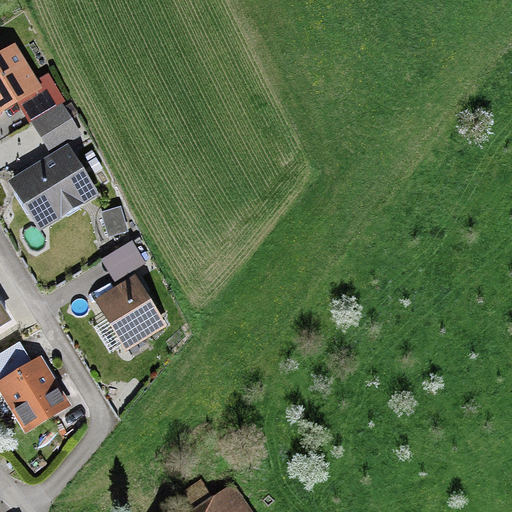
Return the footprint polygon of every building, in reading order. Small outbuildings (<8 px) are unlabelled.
[(0,110),(35,89),(11,51),(0,57),(0,110)] [(62,108),(34,125),(50,150),(78,133),(62,108)] [(92,193),(67,152),(46,165),(45,168),(38,172),(35,172),(14,184),(35,217),(49,208),(63,211),(92,193)] [(103,215),(109,234),(123,229),(117,210),(103,215)] [(102,260),(115,282),(144,263),(131,242),(102,260)] [(99,303),(126,347),(161,325),(134,281),(99,303)] [(17,343),(0,353),(0,387),(27,431),(67,407),(39,360),(30,365),(17,343)] [(221,511),(201,482),(181,496),(191,511),(221,511)]
